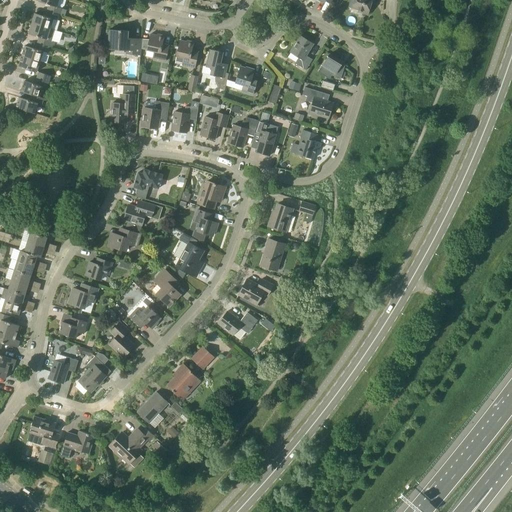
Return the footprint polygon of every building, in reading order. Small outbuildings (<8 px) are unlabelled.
[(57,7),(59,0),(39,0),(39,2),(49,5),(47,10),(59,14),(64,16),(66,10),(61,8),(57,7)] [(354,0),(352,8),(358,10),(358,12),(368,15),(372,0),(354,0)] [(35,13),(32,23),(55,30),(56,31),(59,21),(58,20),(59,14),(47,10),(45,16),(35,13)] [(52,41),(55,30),(32,23),(29,34),(39,37),(37,43),(50,47),(53,48),(55,42),(52,41)] [(126,54),(141,55),(142,39),(128,38),(128,33),(130,33),(130,32),(128,32),(128,31),(109,30),(108,49),(127,50),(126,54)] [(168,49),(162,47),(164,35),(158,34),(158,35),(151,34),(147,50),(154,52),(153,59),(166,61),(168,49)] [(299,57),(295,64),(306,70),(312,60),(306,56),(314,44),(300,36),(290,52),(299,57)] [(198,55),(191,54),(194,42),(188,41),(187,42),(180,40),(175,63),(182,65),(195,68),(198,55)] [(48,53),(50,47),(37,43),(35,49),(25,46),(22,56),(40,61),(43,52),(48,53)] [(229,74),(225,73),(227,65),(221,63),(223,52),(210,49),(206,67),(208,67),(211,72),(210,75),(216,76),(215,78),(215,80),(216,83),(218,85),(219,88),(222,89),(225,90),(229,74)] [(331,75),(341,78),(345,65),(341,64),(343,62),(330,54),(323,66),(332,72),(331,75)] [(37,72),(40,61),(22,56),(19,66),(37,72)] [(258,79),(252,77),(254,70),(246,68),(246,69),(241,67),(236,82),(244,85),(242,91),(253,94),(258,79)] [(37,78),(49,82),(51,76),(39,72),(37,78)] [(142,73),(140,81),(147,83),(149,75),(142,73)] [(188,90),(195,92),(198,76),(192,75),(188,90)] [(47,88),(49,82),(37,78),(35,84),(25,81),(21,91),(32,95),(40,97),(43,87),(47,88)] [(291,81),(289,88),(299,91),(301,84),(291,81)] [(323,81),(321,87),(333,91),(335,85),(323,81)] [(276,104),(281,87),(274,85),(269,102),(276,104)] [(134,94),(134,86),(123,86),(123,94),(122,104),(112,103),(111,122),(127,123),(127,115),(134,115),(135,110),(136,94),(134,94)] [(310,112),(329,118),(333,104),(319,99),(321,92),(305,87),(302,95),(307,96),(306,101),(312,103),(310,112)] [(44,98),(40,97),(32,95),(30,100),(20,97),(16,108),(35,113),(38,103),(42,104),(44,98)] [(155,109),(144,108),(141,127),(158,129),(160,119),(167,120),(169,103),(156,101),(155,109)] [(196,120),(198,108),(199,102),(197,102),(193,105),(193,107),(186,106),(184,113),(174,112),(171,130),(187,133),(189,119),(196,120)] [(226,128),(229,116),(231,109),(227,108),(225,115),(217,113),(215,119),(205,117),(200,135),(215,139),(219,126),(226,128)] [(296,113),(294,119),(302,122),(304,116),(296,113)] [(255,133),(259,121),(246,117),(243,128),(233,125),(228,143),(243,148),(247,134),(254,136),(255,133)] [(255,133),(261,135),(256,152),(269,156),(276,134),(266,131),(268,124),(259,121),(255,133)] [(291,123),(289,129),(296,131),(298,125),(291,123)] [(319,149),(321,144),(321,143),(316,142),(318,135),(303,130),(301,137),(302,138),(296,154),(313,159),(316,149),(319,149)] [(145,199),(150,186),(159,188),(163,175),(144,169),(143,174),(138,172),(134,187),(138,189),(135,196),(145,199)] [(225,187),(215,184),(207,181),(205,189),(203,189),(198,203),(214,208),(216,200),(220,202),(225,187)] [(124,220),(128,221),(126,227),(140,231),(145,216),(159,220),(163,208),(156,205),(138,200),(136,207),(128,205),(124,220)] [(310,223),(312,216),(316,206),(307,203),(302,201),(299,211),(306,214),(303,221),(310,223)] [(273,211),(271,217),(268,226),(285,232),(293,209),(278,204),(275,212),(273,211)] [(218,223),(211,221),(208,220),(210,214),(213,215),(213,214),(198,210),(194,221),(200,223),(197,231),(212,236),(214,231),(215,231),(218,223)] [(128,244),(134,246),(138,247),(142,234),(120,228),(118,235),(111,233),(109,240),(110,240),(109,246),(126,251),(128,244)] [(27,242),(44,247),(47,237),(30,232),(27,242)] [(203,251),(195,246),(197,241),(183,233),(180,240),(188,244),(180,260),(185,263),(182,268),(196,276),(199,270),(192,266),(195,259),(198,261),(203,251)] [(260,266),(277,271),(286,244),(269,239),(260,266)] [(41,257),(44,247),(27,242),(24,251),(41,257)] [(41,257),(24,251),(21,250),(18,257),(18,260),(34,265),(37,256),(41,257)] [(112,263),(100,259),(98,258),(96,264),(89,262),(85,275),(101,280),(103,273),(109,275),(112,263)] [(133,262),(121,259),(119,267),(131,270),(133,262)] [(31,275),(34,265),(18,260),(15,270),(31,275)] [(31,275),(15,270),(11,280),(28,285),(31,275)] [(162,288),(157,294),(169,306),(180,294),(172,286),(177,281),(165,270),(157,278),(162,282),(159,285),(162,288)] [(247,279),(238,295),(255,304),(259,297),(261,298),(263,293),(268,296),(274,285),(262,279),(259,285),(247,279)] [(287,291),(290,284),(282,279),(278,286),(287,291)] [(25,295),(28,285),(11,280),(9,289),(8,290),(25,295)] [(85,309),(87,301),(94,303),(99,289),(82,283),(80,290),(73,288),(68,303),(85,309)] [(8,290),(9,289),(0,286),(0,297),(1,298),(22,305),(25,295),(8,290)] [(19,314),(22,305),(1,298),(0,301),(0,312),(11,316),(12,312),(19,314)] [(116,311),(120,315),(124,311),(120,307),(117,304),(113,308),(116,311)] [(139,325),(144,321),(151,328),(157,322),(156,321),(160,317),(148,306),(143,312),(138,308),(130,317),(139,325)] [(241,321),(228,311),(218,324),(233,335),(239,327),(248,333),(258,320),(248,312),(241,321)] [(9,322),(11,316),(0,312),(0,330),(16,336),(19,325),(9,322)] [(84,334),(88,322),(74,318),(72,324),(62,321),(59,333),(76,338),(78,332),(84,334)] [(269,320),(265,327),(270,330),(274,324),(269,320)] [(109,343),(124,357),(135,346),(124,336),(129,330),(119,322),(111,331),(116,336),(109,343)] [(15,339),(16,336),(0,330),(0,348),(0,349),(2,343),(18,347),(20,341),(15,339)] [(192,358),(203,369),(214,357),(203,346),(192,358)] [(0,350),(0,349),(0,348),(0,365),(8,369),(9,365),(14,366),(16,360),(0,354),(0,350)] [(82,348),(81,353),(91,356),(93,351),(82,348)] [(102,381),(103,380),(111,371),(95,356),(86,366),(90,369),(79,381),(91,393),(98,385),(99,386),(99,385),(101,382),(102,382),(103,382),(102,381)] [(68,370),(75,372),(79,361),(66,357),(64,364),(54,360),(49,379),(64,383),(68,370)] [(173,374),(175,376),(167,384),(173,390),(181,398),(184,401),(195,388),(201,381),(192,374),(193,373),(183,364),(173,374)] [(0,377),(5,379),(8,369),(0,365),(0,377)] [(137,412),(149,423),(168,403),(156,392),(137,412)] [(180,414),(184,410),(175,402),(171,406),(180,414)] [(41,444),(45,445),(55,448),(59,435),(53,433),(56,423),(35,417),(30,433),(43,437),(41,444)] [(150,441),(154,436),(147,429),(143,433),(138,429),(131,436),(131,437),(129,439),(122,432),(110,446),(121,457),(122,456),(129,463),(141,450),(139,448),(148,439),(150,441)] [(72,448),(89,454),(95,435),(79,431),(77,438),(74,437),(75,434),(68,432),(60,455),(69,458),(72,448)] [(49,465),(53,454),(47,452),(46,454),(41,452),(38,461),(49,465)]
